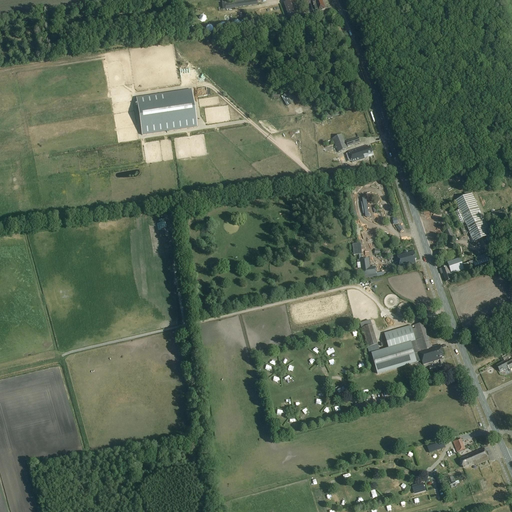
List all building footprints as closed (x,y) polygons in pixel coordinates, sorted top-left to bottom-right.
[(300,0),(301,1),(297,3),(295,0),(293,0),(284,4),(290,19),(301,15),(297,5),(302,4),(303,6),(311,4),(314,13),(326,9),(322,0),(300,0)] [(282,96),(281,97),(282,97),(287,106),(289,105),(291,104),(295,102),(297,100),(291,91),(282,96)] [(193,99),(137,107),(142,136),(197,127),(193,99)] [(342,135),(332,139),(335,147),(336,149),(337,153),(348,149),(342,135)] [(346,142),(348,147),(360,143),(358,138),(346,142)] [(366,158),(374,155),(371,146),(369,147),(368,146),(349,152),(353,163),(366,158)] [(463,235),(469,233),(473,243),(491,235),(472,193),(470,194),(469,191),(454,198),(456,201),(455,201),(459,211),(454,214),(463,235)] [(490,213),(493,220),(508,216),(505,209),(490,213)] [(445,232),(449,242),(454,240),(450,230),(445,232)] [(148,262),(148,267),(158,267),(157,256),(156,256),(156,250),(153,251),(153,262),(148,262)] [(401,269),(417,264),(416,260),(417,260),(415,251),(398,256),(401,269)] [(453,280),(452,279),(455,278),(454,273),(471,268),(472,271),(475,270),(476,272),(491,267),(488,258),(473,263),(472,261),(461,265),(459,259),(447,263),(448,267),(439,270),(441,275),(442,275),(445,283),(453,280)] [(360,260),(362,277),(377,275),(376,267),(370,267),(369,259),(360,260)] [(422,361),(423,365),(443,359),(443,358),(444,358),(441,345),(432,348),(425,323),(415,326),(415,329),(420,344),(422,351),(419,351),(422,361)] [(378,345),(372,326),(362,329),(368,348),(378,345)] [(411,326),(392,332),(385,334),(389,349),(372,354),(378,374),(422,361),(419,351),(422,351),(420,344),(415,329),(412,330),(411,326)] [(500,373),(504,371),(508,369),(509,371),(511,368),(511,361),(506,365),(504,362),(496,367),(500,373)] [(430,367),(432,372),(442,369),(440,364),(430,367)] [(461,439),(453,442),(457,453),(465,450),(461,439)] [(445,440),(427,446),(428,450),(446,444),(445,440)] [(466,456),(459,459),(463,469),(473,465),(474,465),(475,465),(476,466),(489,461),(484,448),(473,452),(474,453),(466,456)] [(415,487),(416,493),(425,490),(423,485),(415,487)]
